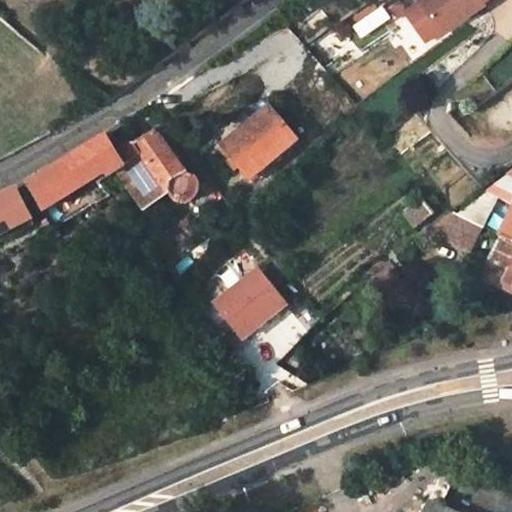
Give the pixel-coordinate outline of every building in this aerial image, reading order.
[(421,0),(418,2),(444,38),(486,7),(484,5),(490,0),(421,0)] [(379,6),(353,24),(362,38),(388,19),(379,6)] [(340,76),(364,101),(404,61),(380,36),(340,76)] [(299,140),(272,107),(226,146),(253,179),(299,140)] [(122,166),(112,173),(143,212),(167,194),(171,199),(177,203),(187,201),(195,194),(197,184),(195,178),(190,173),(183,171),(152,129),(127,142),(114,150),(122,166)] [(105,178),(112,173),(122,166),(114,150),(105,132),(55,164),(24,180),(42,210),(86,184),(83,176),(98,167),(105,178)] [(511,176),(491,191),(498,194),(511,201),(511,176)] [(110,195),(102,185),(95,189),(102,199),(110,195)] [(0,233),(30,218),(12,186),(0,192),(0,233)] [(458,215),(482,226),(498,194),(491,191),(458,215)] [(430,207),(418,193),(391,211),(404,226),(430,207)] [(428,231),(441,238),(452,212),(428,231)] [(452,212),(441,238),(471,253),(482,226),(458,215),(452,212)] [(511,240),(511,215),(502,236),(511,240)] [(511,240),(498,266),(493,263),(485,281),(511,291),(511,240)] [(377,288),(397,271),(392,261),(369,279),(377,288)] [(208,304),(241,346),(290,307),(257,266),(208,304)] [(241,360),(253,375),(266,364),(254,349),(241,360)] [(457,511),(425,497),(417,511),(457,511)]
